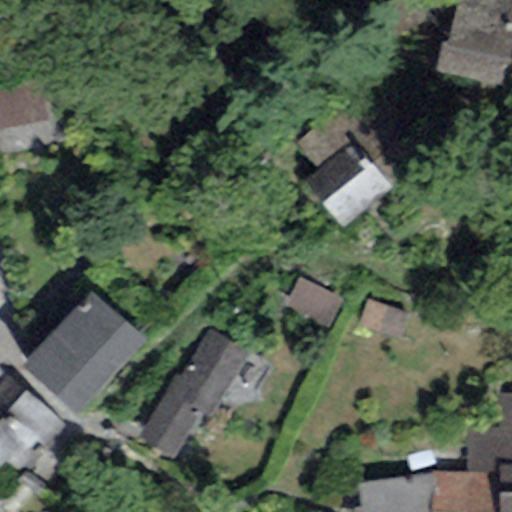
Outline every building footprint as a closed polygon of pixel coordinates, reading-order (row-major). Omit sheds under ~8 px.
[(511,33),(511,0),(462,0),(445,57),(500,74),(511,33)] [(425,149),(368,78),(298,133),(324,164),(306,178),(345,228),(398,186),(391,177),(425,149)] [(143,334),(93,288),(27,359),(77,405),(143,334)] [(249,348),(215,327),(181,384),(170,378),(138,432),(173,453),(200,408),(209,413),(249,348)] [(63,428),(9,379),(0,389),(0,464),(17,480),(63,428)] [(511,511),(511,399),(492,398),(467,399),(470,470),(442,470),(349,486),(350,511),(511,511)]
